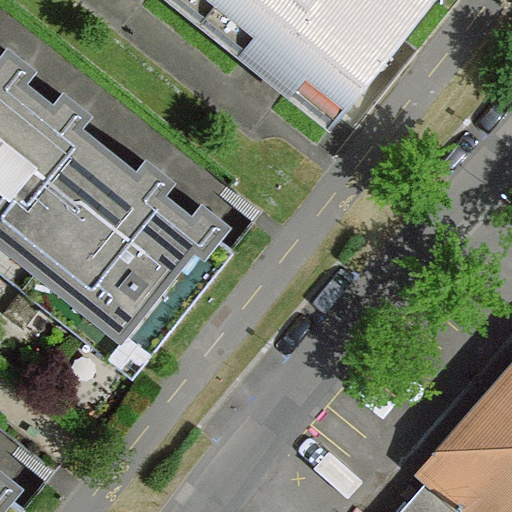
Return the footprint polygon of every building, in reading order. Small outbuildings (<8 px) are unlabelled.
[(222,0),(192,0),(211,14),(222,0)] [(432,4),(426,0),(222,0),(211,14),(338,121),(432,4)] [(0,41),(0,257),(108,127),(0,41)] [(108,127),(0,257),(0,267),(81,332),(135,376),(249,237),(108,127)] [(511,511),(511,390),(433,480),(469,511),(511,511)] [(0,511),(27,511),(39,498),(0,467),(0,511)] [(469,511),(433,480),(403,511),(469,511)]
